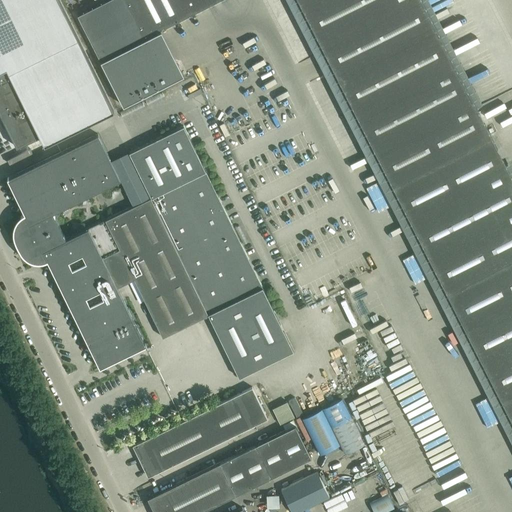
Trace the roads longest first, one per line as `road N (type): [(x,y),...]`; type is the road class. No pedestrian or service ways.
road 1 (unknown): [(248,0),(380,250),(426,367)]
road 2 (unclassified): [(122,511),(0,260)]
road 3 (unknown): [(426,367),(461,451),(500,511)]
